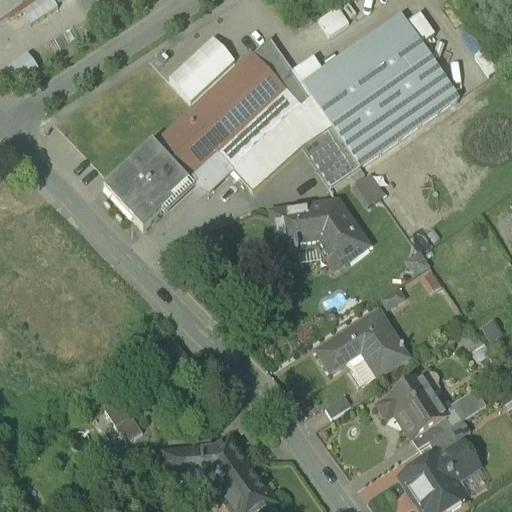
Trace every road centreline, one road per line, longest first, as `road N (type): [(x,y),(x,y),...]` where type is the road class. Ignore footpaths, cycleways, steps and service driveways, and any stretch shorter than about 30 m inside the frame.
road 1 (residential): [(348,511),(271,410),(3,123)]
road 2 (residential): [(3,123),(192,0)]
